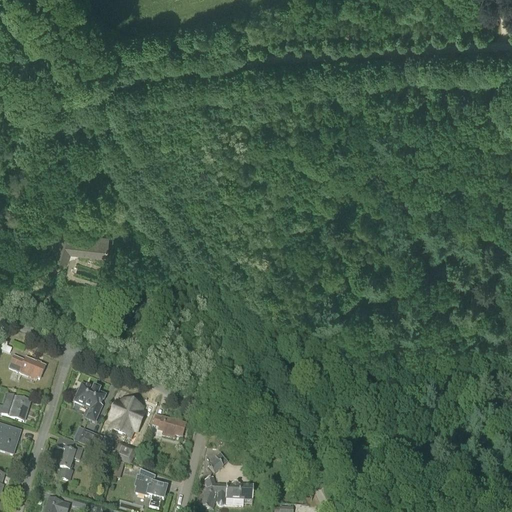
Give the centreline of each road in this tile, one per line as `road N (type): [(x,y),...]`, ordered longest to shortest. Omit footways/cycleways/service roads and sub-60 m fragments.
road 1 (track): [(92,76),(511,48)]
road 2 (track): [(295,452),(95,83)]
road 3 (unclassified): [(17,511),(70,348)]
road 4 (unclassified): [(207,411),(70,348)]
road 5 (unclassified): [(295,452),(431,511)]
